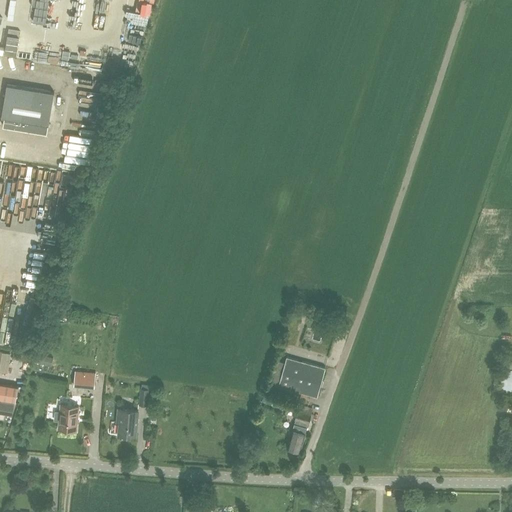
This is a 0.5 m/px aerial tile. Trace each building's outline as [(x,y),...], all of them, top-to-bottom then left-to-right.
[(9,27),(6,52),(19,53),(20,43),(24,44),(24,36),(21,35),(22,29),(9,27)] [(37,45),(36,59),(43,60),(44,46),(37,45)] [(4,117),(3,126),(47,133),(54,92),(7,84),(2,117),(4,117)] [(27,168),(0,164),(0,199),(6,200),(7,195),(23,198),(27,168)] [(44,164),(43,175),(51,176),(52,165),(44,164)] [(23,189),(19,213),(30,214),(30,210),(46,212),(49,193),(23,189)] [(66,368),(98,371),(102,326),(70,324),(66,368)] [(51,366),(53,357),(39,353),(37,363),(51,366)] [(271,384),(272,384),(317,397),(325,367),(286,356),(285,362),(277,360),(271,384)] [(511,369),(510,370),(507,371),(504,373),(502,375),(501,378),(500,381),(501,384),(502,387),(503,390),(506,392),(508,394),(511,394),(511,369)] [(74,385),(83,386),(84,372),(75,371),(74,385)] [(0,381),(0,399),(16,402),(18,385),(0,381)] [(139,404),(147,405),(149,389),(141,388),(139,404)] [(311,420),(313,414),(311,413),(313,408),(310,407),(310,406),(299,402),(298,406),(288,403),(286,408),(297,411),(294,421),(295,421),(292,430),(287,447),(300,451),(306,434),(305,433),(307,427),(306,426),(307,423),(308,423),(309,419),(311,420)] [(55,411),(54,420),(59,421),(58,428),(76,430),(79,406),(61,405),(60,412),(55,411)] [(117,422),(119,422),(118,434),(136,436),(138,410),(118,408),(117,422)]
